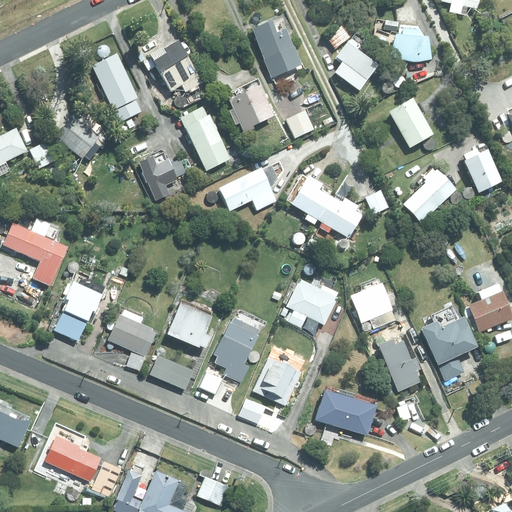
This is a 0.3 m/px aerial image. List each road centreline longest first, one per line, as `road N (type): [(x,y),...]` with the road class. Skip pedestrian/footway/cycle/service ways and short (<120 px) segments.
road 1 (residential): [(343,503),(0,354)]
road 2 (residential): [(343,503),(511,420)]
